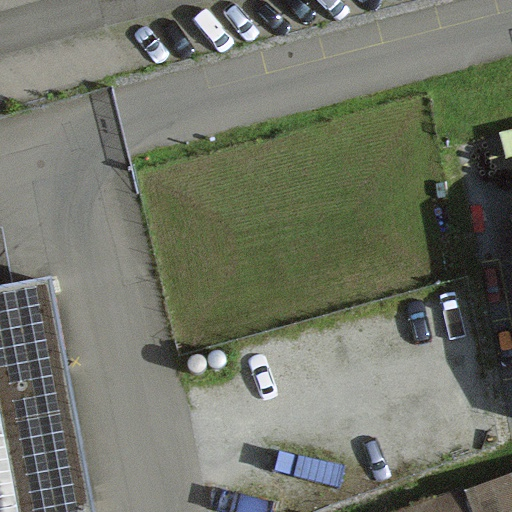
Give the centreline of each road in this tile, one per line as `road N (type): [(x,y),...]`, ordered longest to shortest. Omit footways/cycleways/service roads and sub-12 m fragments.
road 1 (unknown): [(511,46),(100,162)]
road 2 (unknown): [(176,511),(100,162)]
